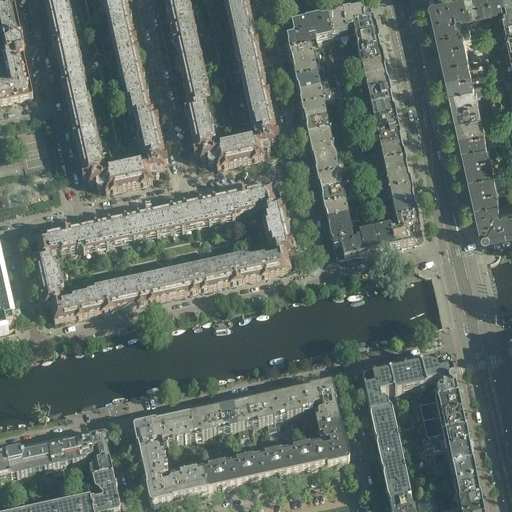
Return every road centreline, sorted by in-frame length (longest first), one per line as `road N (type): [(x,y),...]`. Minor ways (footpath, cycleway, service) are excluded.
road 1 (residential): [(325,280),(35,344)]
road 2 (tertiary): [(391,0),(444,254)]
road 3 (tertiary): [(467,248),(409,0)]
road 4 (residential): [(117,427),(345,375)]
road 5 (residential): [(145,0),(184,193)]
road 6 (tertiary): [(463,346),(504,511)]
road 7 (residential): [(296,162),(269,17)]
road 8 (residential): [(367,481),(225,511)]
road 9 (residential): [(444,254),(325,280)]
road 10 (residential): [(325,280),(296,162)]
road 11 (residential): [(345,375),(463,346)]
road 12 (residential): [(184,193),(281,176),(296,162)]
